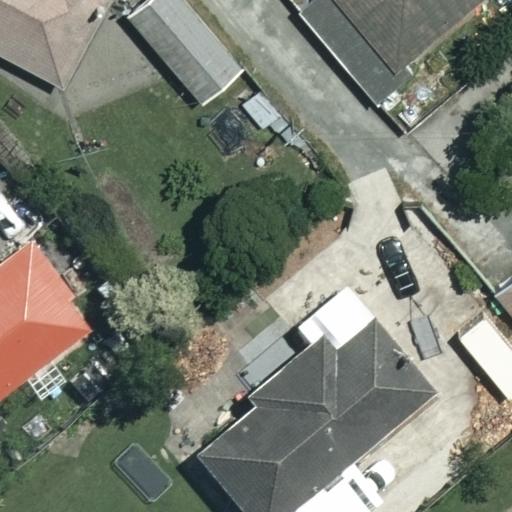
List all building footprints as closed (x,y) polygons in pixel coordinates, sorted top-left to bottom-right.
[(0,0),(0,44),(59,77),(101,0),(0,0)] [(240,59),(189,0),(138,0),(126,10),(197,95),(240,59)] [(467,0),(341,0),(393,62),(467,0)] [(0,386),(14,374),(32,395),(59,372),(41,351),(84,316),(14,234),(0,245),(0,386)] [(300,323),(273,289),(219,334),(239,358),(209,383),(230,410),(185,447),(238,511),(353,511),(371,497),(342,461),(427,391),(342,288),(300,323)]
